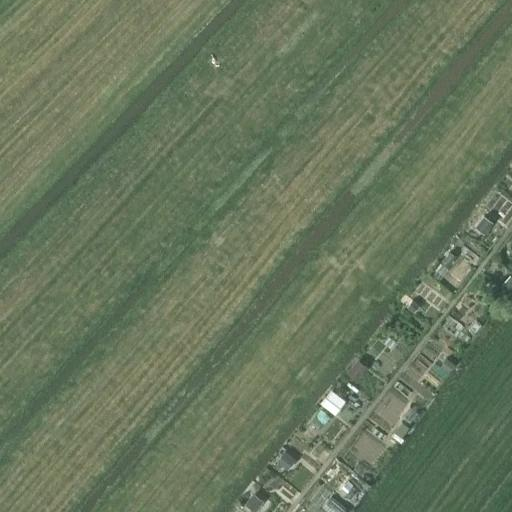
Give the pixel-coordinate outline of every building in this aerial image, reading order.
[(484,216),(475,227),(484,234),(493,223),(484,216)] [(511,276),(510,275),(501,285),(510,293),(511,290),(511,276)] [(411,301),(406,308),(413,312),(417,305),(411,301)] [(447,358),(440,367),(448,373),(455,364),(447,358)] [(358,359),(347,372),(357,380),(368,367),(358,359)] [(331,390),(320,403),(335,415),(345,401),(331,390)] [(402,422),(394,432),(401,438),(409,428),(402,422)] [(282,451),(274,461),(282,468),(290,458),(282,451)] [(349,479),(339,491),(350,500),(360,488),(349,479)] [(254,493),(245,504),(254,511),(255,511),(264,501),(254,493)]
